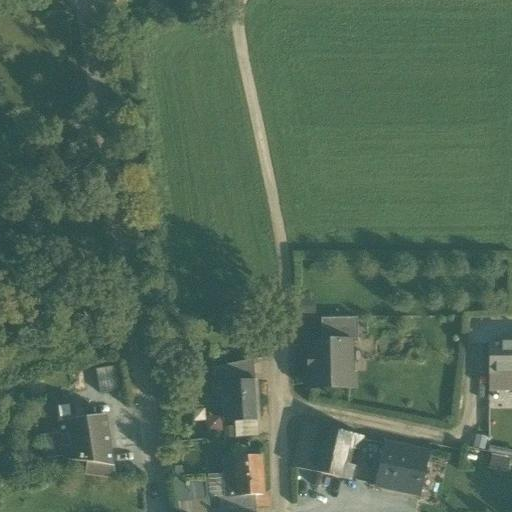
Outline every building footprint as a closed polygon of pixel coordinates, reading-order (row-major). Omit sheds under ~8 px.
[(315,316),(315,301),(299,302),(299,316),(315,316)] [(349,343),(349,344),(357,344),(356,319),(320,320),(321,344),(349,343)] [(350,389),(350,387),(349,374),(349,344),(349,343),(321,344),(307,344),(308,390),(350,389)] [(506,374),(511,374),(511,344),(488,344),(489,375),(506,374)] [(212,369),(213,386),(250,384),(249,378),(253,378),(252,362),(212,369)] [(489,375),(489,392),(506,391),(506,374),(489,375)] [(222,408),(222,424),(235,423),(258,421),(255,383),(250,384),(213,386),(214,396),(223,396),(224,408),(222,408)] [(55,411),(57,424),(83,420),(81,407),(55,411)] [(86,464),(113,468),(105,417),(83,420),(57,424),(63,461),(86,464)] [(235,423),(236,439),(259,437),(258,421),(235,423)] [(314,473),(324,429),(304,425),(293,469),(314,473)] [(314,473),(340,479),(343,467),(347,449),(360,452),(363,438),(324,429),(314,473)] [(375,488),(419,498),(428,456),(389,446),(390,443),(384,441),(375,488)] [(511,451),(489,447),(487,454),(511,458),(511,451)] [(236,496),(236,498),(255,496),(262,496),(260,458),(233,460),(234,471),(224,472),(224,475),(225,497),(236,496)] [(489,469),(504,472),(507,461),(491,458),(489,469)] [(223,461),(224,472),(234,471),(233,460),(223,461)] [(85,476),(114,480),(113,468),(86,464),(85,476)] [(353,469),(343,467),(340,479),(350,482),(353,469)] [(207,476),(208,499),(216,498),(217,498),(225,497),(224,475),(207,476)] [(202,480),(172,481),(175,505),(207,501),(206,499),(202,480)] [(217,498),(216,498),(218,511),(255,509),(255,496),(236,498),(236,496),(225,497),(217,498)] [(208,499),(206,499),(207,501),(209,511),(218,511),(216,498),(208,499)] [(209,511),(207,501),(175,505),(175,511),(209,511)]
